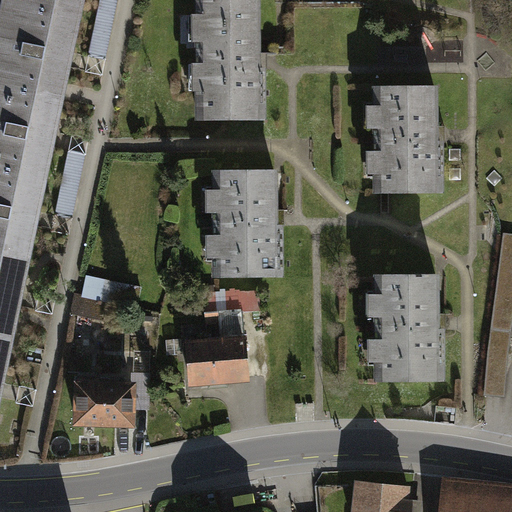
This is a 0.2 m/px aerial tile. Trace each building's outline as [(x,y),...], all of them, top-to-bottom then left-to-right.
[(3,0),(2,4),(77,20),(80,0),(3,0)] [(106,60),(118,0),(100,0),(89,57),(106,60)] [(257,0),(198,0),(199,16),(199,42),(199,65),(199,91),(199,119),(263,118),(263,69),(258,69),(257,0)] [(0,86),(60,99),(62,90),(68,59),(77,20),(2,4),(2,7),(1,13),(0,16),(0,86)] [(199,42),(199,16),(189,16),(189,42),(199,42)] [(199,91),(199,65),(189,65),(190,91),(199,91)] [(0,169),(43,179),(51,139),(60,99),(0,86),(0,169)] [(435,89),(376,89),(376,103),(376,129),(377,151),(377,178),(377,192),(441,191),(441,142),(435,142),(435,89)] [(376,129),(376,103),(366,103),(367,129),(376,129)] [(55,216),(72,220),(86,154),(69,150),(55,216)] [(377,178),(377,151),(367,151),(367,178),(377,178)] [(0,252),(26,258),(35,218),(43,179),(0,169),(0,252)] [(275,172),(216,173),(216,186),(216,213),(216,235),(217,261),(217,275),(281,275),(280,226),(275,226),(275,172)] [(216,213),(216,186),(206,186),(206,213),(216,213)] [(217,261),(216,235),(206,235),(207,261),(217,261)] [(511,338),(511,241),(502,240),(484,403),(505,405),(511,338)] [(0,341),(9,343),(18,299),(26,258),(0,252),(0,341)] [(416,276),(378,277),(378,290),(378,316),(378,339),(378,365),(378,379),(442,379),(442,329),(437,329),(436,276),(422,276),(422,274),(416,274),(416,276)] [(87,276),(83,295),(106,300),(137,306),(141,287),(87,276)] [(242,311),(242,313),(260,309),(260,290),(205,296),(206,314),(209,313),(242,311)] [(378,316),(378,290),(367,290),(368,316),(378,316)] [(75,293),(71,313),(102,319),(106,300),(83,295),(75,293)] [(188,344),(191,381),(247,377),(242,313),(242,311),(209,313),(210,322),(219,321),(221,342),(188,344)] [(378,365),(378,339),(368,339),(368,365),(378,365)] [(0,384),(9,343),(0,341),(0,384)] [(78,384),(77,422),(132,424),(133,386),(78,384)] [(406,488),(359,483),(356,511),(417,511),(419,502),(404,501),(406,488)] [(511,511),(511,500),(445,493),(443,511),(511,511)]
